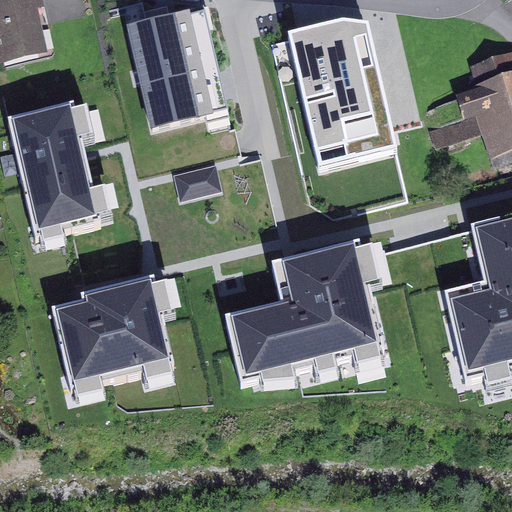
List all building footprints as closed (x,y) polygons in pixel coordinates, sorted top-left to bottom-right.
[(0,0),(0,62),(1,68),(53,57),(44,14),(49,13),(46,0),(0,0)] [(189,9),(126,24),(151,128),(214,114),(189,9)] [(399,155),(369,29),(344,25),(287,39),(320,174),(399,155)] [(511,56),(470,69),(477,93),(459,99),(466,122),(476,119),(489,161),(511,154),(511,56)] [(71,100),(7,116),(37,236),(101,220),(71,100)] [(216,166),(174,176),(180,203),(222,193),(216,166)] [(511,221),(471,231),(484,286),(443,295),(464,387),(511,376),(511,221)] [(359,247),(271,268),(281,309),(226,322),(243,389),(385,356),(359,247)] [(173,361),(152,275),(80,292),(82,299),(52,306),(71,385),(173,361)]
